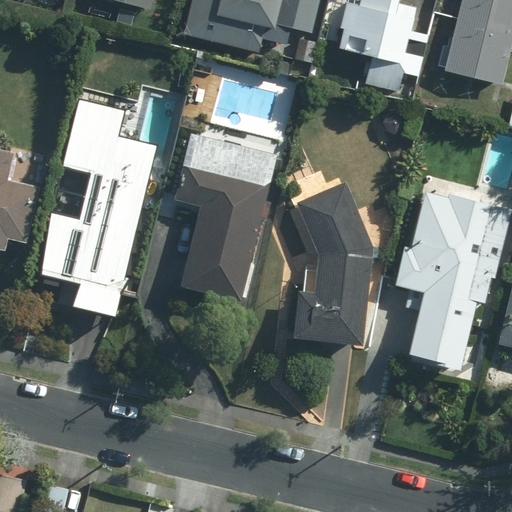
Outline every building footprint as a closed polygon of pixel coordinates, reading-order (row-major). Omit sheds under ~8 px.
[(112,0),(146,8),(148,0),(112,0)] [(270,30),(272,22),(310,32),(317,0),(189,0),(181,35),(254,53),(261,27),(270,30)] [(414,77),(418,57),(403,54),(412,9),(396,6),(397,0),(344,0),(344,3),(330,0),(321,39),(335,42),(334,50),(369,58),(363,85),(395,92),(399,74),(414,77)] [(511,24),(511,0),(459,0),(444,71),(500,82),(511,24)] [(116,309),(159,140),(123,128),(126,105),(80,91),(64,161),(92,166),(80,213),(52,207),(43,267),(82,277),(72,299),(116,309)] [(172,202),(195,208),(175,288),(236,302),(255,222),(260,223),(276,156),(188,135),(172,202)] [(34,190),(2,183),(9,154),(0,152),(0,239),(22,244),(34,190)] [(315,254),(310,295),(294,293),(289,338),(357,345),(369,249),(341,182),(293,202),(315,254)] [(389,285),(418,293),(402,355),(456,369),(473,303),(484,306),(509,213),(425,191),(409,250),(399,247),(389,285)] [(511,278),(495,343),(511,347),(511,278)]
